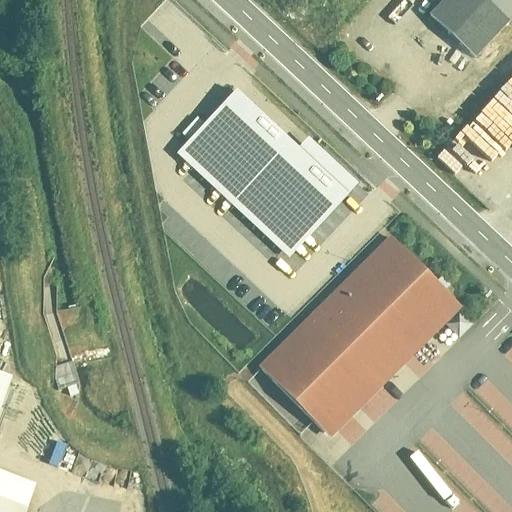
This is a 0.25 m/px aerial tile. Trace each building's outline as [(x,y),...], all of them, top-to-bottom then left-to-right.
[(463,59),(511,9),(511,0),(427,0),(416,12),(463,59)] [(294,255),(348,197),(236,93),(182,151),(294,255)] [(331,439),(459,311),(388,240),(260,368),(331,439)] [(0,409),(12,376),(0,371),(0,409)] [(0,511),(24,511),(35,484),(0,470),(0,511)]
